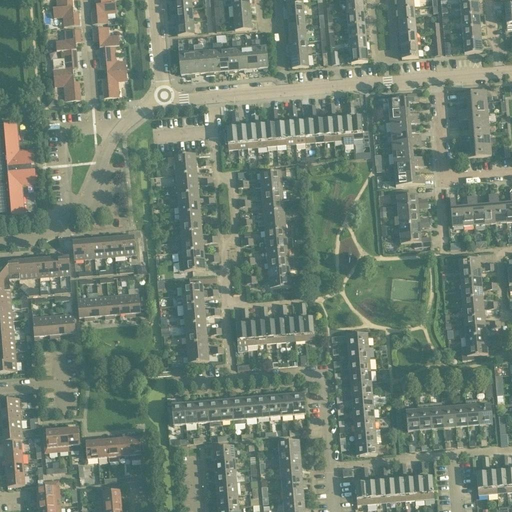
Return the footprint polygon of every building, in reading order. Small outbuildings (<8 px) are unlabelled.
[(57,1),(57,10),(73,9),(71,0),(46,0),(47,2),(57,1)] [(173,0),(175,12),(192,11),(191,0),(173,0)] [(396,0),(397,11),(414,10),(412,0),(396,0)] [(346,3),(347,16),(363,15),(362,1),(346,3)] [(459,6),(460,18),(479,17),(478,4),(459,6)] [(115,5),(111,5),(96,7),(97,16),(91,16),(92,27),(108,25),(107,16),(116,15),(115,5)] [(232,8),(233,20),(251,18),(250,6),(232,8)] [(286,7),(287,20),(304,18),(303,6),(286,7)] [(73,18),(73,9),(57,10),(53,10),(54,20),(63,19),(64,29),(79,28),(78,17),(73,18)] [(327,10),(327,18),(338,17),(338,16),(332,17),(331,10),(327,10)] [(397,11),(398,23),(415,22),(414,10),(397,11)] [(175,12),(176,25),(193,23),(192,11),(175,12)] [(347,16),(348,28),(364,27),(363,15),(347,16)] [(327,18),(329,30),(333,30),(332,20),(339,20),(338,17),(327,18)] [(460,18),(462,31),(480,29),(479,17),(460,18)] [(233,20),(234,33),(252,31),(251,18),(233,20)] [(287,20),(288,32),(305,31),(304,18),(287,20)] [(398,23),(399,36),(416,35),(415,22),(398,23)] [(176,25),(177,38),(194,36),(193,23),(176,25)] [(348,28),(349,41),(365,40),(364,27),(348,28)] [(99,40),(99,50),(115,48),(115,49),(119,48),(118,38),(109,39),(108,29),(93,31),(94,41),(99,40)] [(462,31),(463,43),(481,42),(480,29),(462,31)] [(288,32),(289,45),(306,44),(305,31),(288,32)] [(57,54),(61,53),(76,52),(75,42),(80,42),(80,32),(64,33),(65,43),(56,43),(57,54)] [(432,33),(433,46),(440,45),(439,32),(432,33)] [(399,36),(400,49),(420,47),(420,46),(417,47),(416,35),(399,36)] [(349,41),(350,53),(366,52),(365,40),(349,41)] [(246,50),(248,74),(253,74),(252,71),(257,71),(255,42),(250,42),(251,50),(246,50)] [(255,42),(257,71),(263,71),(263,73),(268,73),(266,48),(260,49),(260,42),(255,42)] [(482,55),(481,42),(463,43),(464,56),(482,55)] [(236,44),(238,73),(243,72),(244,75),(248,74),(246,50),(241,51),(240,43),(236,44)] [(227,52),(229,76),(233,76),(233,73),(238,73),(236,44),(231,44),(232,51),(227,52)] [(289,45),(290,58),(307,56),(306,44),(289,45)] [(210,76),(210,78),(214,78),(214,75),(219,74),(217,45),(212,45),(212,53),(208,53),(210,76)] [(217,45),(219,74),(224,74),(224,77),(229,76),(227,52),(221,52),(221,45),(217,45)] [(198,47),(200,76),(205,76),(205,78),(210,78),(210,76),(208,53),(203,54),(202,46),(198,47)] [(191,76),(191,80),(195,79),(195,76),(200,76),(198,47),(193,47),(194,55),(189,55),(191,76)] [(420,52),(420,47),(400,49),(401,61),(418,60),(417,52),(420,52)] [(106,66),(107,75),(126,73),(126,63),(116,64),(115,49),(115,48),(99,50),(101,66),(106,66)] [(186,80),(191,80),(191,76),(189,55),(183,56),(183,48),(178,48),(180,78),(186,77),(186,80)] [(53,70),(54,79),(73,78),(73,68),(78,68),(76,52),(61,53),(62,69),(53,70)] [(350,53),(350,59),(347,60),(347,64),(340,64),(340,66),(347,66),(351,65),(367,64),(366,52),(350,53)] [(308,69),(307,56),(290,58),(291,70),(308,69)] [(127,83),(126,73),(107,75),(107,84),(102,85),(104,101),(119,99),(118,84),(127,83)] [(74,87),(73,78),(54,79),(54,89),(64,88),(65,104),(81,103),(79,87),(74,87)] [(466,100),(467,106),(487,104),(486,93),(457,95),(457,101),(466,100)] [(388,101),(389,112),(409,111),(409,105),(418,105),(417,99),(388,101)] [(458,112),(458,117),(488,115),(487,104),(467,106),(467,111),(458,112)] [(389,112),(390,123),(419,121),(419,116),(410,116),(409,111),(389,112)] [(468,122),(468,127),(489,126),(488,115),(458,117),(459,123),(468,122)] [(351,120),(353,141),(363,141),(364,145),(369,144),(368,133),(363,134),(361,119),(351,120)] [(332,121),(334,143),(344,142),(342,120),(332,121)] [(342,120),(344,142),(344,147),(353,146),(353,141),(351,120),(342,120)] [(323,122),(324,144),(334,143),(332,121),(323,122)] [(390,123),(391,134),(411,132),(411,127),(420,126),(419,121),(390,123)] [(313,123),(315,145),(324,144),(323,122),(313,123)] [(303,124),(305,145),(315,145),(313,123),(303,124)] [(0,218),(24,217),(24,213),(25,213),(24,199),(22,199),(21,187),(36,186),(33,152),(19,154),(18,142),(19,142),(18,128),(16,128),(16,124),(0,125),(0,218)] [(294,124),(284,125),(286,147),(295,146),(294,124)] [(294,124),(295,146),(305,145),(303,124),(294,124)] [(274,126),(276,148),(286,147),(284,125),(274,126)] [(265,127),(267,149),(276,148),(274,126),(265,127)] [(460,134),(460,139),(490,137),(489,126),(468,127),(469,133),(460,134)] [(255,128),(257,150),(267,149),(265,127),(255,128)] [(236,129),(238,151),(247,150),(246,128),(236,129)] [(246,128),(247,150),(257,150),(255,128),(246,128)] [(238,151),(236,129),(226,130),(228,152),(238,151)] [(391,134),(392,145),(421,142),(426,142),(426,137),(421,137),(412,138),(411,132),(391,134)] [(470,144),(470,149),(490,148),(490,137),(460,139),(460,144),(470,144)] [(392,145),(393,156),(413,154),(413,148),(425,147),(425,143),(421,143),(421,142),(392,145)] [(491,159),(490,148),(470,149),(471,154),(461,155),(462,161),(491,159)] [(394,166),(427,164),(428,164),(428,159),(427,159),(422,159),(414,159),(413,154),(393,156),(394,166)] [(174,158),(175,168),(196,166),(195,156),(174,158)] [(394,166),(395,177),(415,175),(414,170),(423,169),(427,168),(427,164),(394,166)] [(175,168),(175,177),(197,176),(196,166),(175,168)] [(260,185),(281,183),(286,183),(286,173),(259,175),(260,185)] [(415,181),(415,175),(395,177),(395,188),(409,188),(425,186),(424,180),(415,181)] [(175,177),(176,187),(197,185),(197,176),(175,177)] [(260,185),(261,195),(282,193),(281,183),(260,185)] [(176,187),(177,197),(198,195),(197,185),(176,187)] [(261,195),(262,204),(283,202),(289,202),(288,192),(282,193),(261,195)] [(396,198),(397,208),(428,206),(427,201),(418,202),(417,197),(409,197),(408,192),(395,192),(395,198),(396,198)] [(177,197),(178,206),(199,204),(199,205),(203,204),(203,207),(209,207),(208,200),(203,201),(203,200),(199,201),(198,195),(177,197)] [(492,197),(495,226),(506,225),(504,205),(499,205),(498,196),(492,197)] [(482,207),(484,227),(495,226),(492,197),(488,197),(489,206),(482,207)] [(471,199),(473,228),(484,227),(482,207),(477,207),(476,198),(471,199)] [(461,209),(463,229),(473,228),(471,199),(466,199),(467,208),(461,209)] [(452,230),(463,229),(461,209),(456,209),(455,200),(449,201),(452,230)] [(262,204),(263,214),(284,212),(283,202),(262,204)] [(178,206),(179,216),(200,214),(199,205),(199,204),(178,206)] [(397,208),(398,218),(419,216),(418,211),(428,210),(428,206),(397,208)] [(264,223),(285,222),(290,221),(289,212),(284,212),(263,214),(264,223)] [(179,216),(180,225),(201,224),(200,214),(179,216)] [(398,218),(399,228),(429,225),(429,220),(419,221),(419,216),(398,218)] [(264,223),(264,233),(285,231),(285,222),(264,223)] [(180,225),(180,235),(202,233),(201,224),(180,225)] [(399,228),(400,237),(420,235),(420,230),(430,229),(429,225),(399,228)] [(264,233),(265,243),(292,240),(291,231),(285,231),(264,233)] [(180,235),(181,244),(203,243),(202,233),(180,235)] [(413,250),(430,249),(431,249),(430,239),(421,240),(420,235),(400,237),(400,247),(412,246),(413,250)] [(114,240),(116,259),(126,258),(123,236),(118,237),(118,239),(114,240)] [(123,236),(126,258),(136,257),(134,238),(129,239),(128,236),(123,236)] [(103,238),(105,260),(116,259),(114,240),(108,240),(108,237),(103,238)] [(93,242),(95,261),(105,260),(103,238),(98,238),(98,241),(93,242)] [(83,240),(85,262),(95,261),(93,242),(88,242),(88,239),(83,240)] [(74,263),(85,262),(83,240),(78,240),(78,243),(72,243),(74,263)] [(266,252),(287,250),(293,250),(292,240),(265,243),(266,252)] [(181,244),(182,254),(203,252),(203,243),(181,244)] [(266,252),(267,262),(288,260),(287,250),(266,252)] [(182,254),(183,264),(204,262),(203,252),(182,254)] [(48,260),(50,279),(60,278),(58,256),(53,257),(53,260),(48,260)] [(58,256),(60,278),(70,278),(69,258),(63,259),(63,256),(58,256)] [(28,262),(29,281),(40,280),(38,258),(33,258),(33,261),(28,262)] [(38,258),(40,280),(50,279),(48,260),(43,261),(43,258),(38,258)] [(17,263),(19,282),(29,281),(28,262),(23,262),(22,259),(17,260),(17,263)] [(268,271),(289,269),(294,269),(293,259),(288,260),(267,262),(268,271)] [(458,260),(459,272),(480,270),(479,260),(474,261),(474,259),(468,259),(468,261),(463,262),(462,260),(458,260)] [(179,274),(184,274),(205,272),(204,262),(183,264),(178,264),(179,274)] [(8,264),(9,283),(19,282),(17,263),(9,263),(8,264)] [(4,270),(0,275),(9,283),(8,264),(4,264),(4,270)] [(459,272),(460,282),(480,280),(480,274),(490,273),(489,266),(483,266),(483,270),(480,270),(459,272)] [(268,271),(269,281),(290,279),(289,269),(268,271)] [(137,270),(137,280),(147,279),(147,275),(144,275),(144,270),(137,270)] [(0,283),(9,283),(0,275),(0,283)] [(291,289),(290,279),(269,281),(270,291),(291,289)] [(460,282),(460,291),(481,289),(480,280),(460,282)] [(0,293),(10,292),(9,283),(0,283),(0,293)] [(181,288),(182,298),(207,296),(207,292),(203,292),(202,286),(181,288)] [(460,291),(461,301),(482,299),(481,289),(460,291)] [(0,303),(11,302),(10,292),(0,293),(0,303)] [(182,298),(182,308),(204,306),(203,300),(212,299),(211,292),(207,292),(207,296),(182,298)] [(129,297),(130,319),(135,319),(135,316),(140,315),(139,296),(129,297)] [(119,298),(120,317),(125,317),(125,320),(130,319),(129,297),(119,298)] [(108,299),(110,321),(115,321),(115,318),(120,317),(119,298),(108,299)] [(98,300),(100,319),(105,318),(105,321),(110,321),(108,299),(98,300)] [(461,301),(462,311),(483,309),(482,299),(461,301)] [(88,301),(90,323),(95,322),(94,319),(100,319),(98,300),(88,301)] [(85,323),(90,323),(88,301),(77,302),(79,321),(84,320),(85,323)] [(0,313),(12,313),(11,302),(0,303),(0,313)] [(182,308),(183,317),(205,316),(208,315),(208,312),(204,312),(204,306),(182,308)] [(462,311),(463,320),(484,318),(483,309),(462,311)] [(0,324),(13,323),(12,313),(0,313),(0,324)] [(183,317),(184,327),(206,325),(205,316),(183,317)] [(53,318),(55,340),(60,340),(60,337),(65,337),(63,317),(53,318)] [(63,317),(65,337),(70,336),(70,339),(76,339),(74,317),(63,317)] [(42,319),(44,338),(50,338),(50,341),(55,340),(53,318),(42,319)] [(463,320),(464,330),(485,328),(489,327),(489,331),(495,330),(494,324),(484,324),(484,318),(463,320)] [(32,320),(33,331),(34,342),(40,342),(39,339),(44,338),(42,319),(32,320)] [(303,321),(304,343),(315,342),(313,320),(303,321)] [(284,322),(286,344),(295,343),(293,321),(284,322)] [(293,321),(295,343),(304,343),(303,321),(293,321)] [(274,323),(276,345),(286,344),(284,322),(274,323)] [(0,335),(14,334),(13,323),(0,324),(0,335)] [(265,324),(267,346),(276,345),(274,323),(265,324)] [(255,325),(257,347),(267,346),(265,324),(255,325)] [(184,327),(185,336),(206,335),(206,325),(184,327)] [(245,326),(248,353),(247,347),(257,347),(255,325),(245,326)] [(235,326),(237,348),(238,354),(248,353),(245,326),(235,326)] [(464,330),(465,339),(485,337),(485,328),(464,330)] [(0,344),(14,344),(14,334),(0,335),(0,344)] [(185,336),(186,346),(207,344),(206,335),(185,336)] [(331,339),(331,345),(346,344),(347,350),(368,348),(367,336),(331,339)] [(465,349),(486,347),(491,346),(491,350),(496,350),(496,343),(490,343),(486,344),(485,337),(465,339),(465,349)] [(0,354),(15,354),(14,344),(0,344),(0,354)] [(186,346),(187,356),(208,354),(207,344),(186,346)] [(486,347),(465,349),(466,359),(487,357),(486,347)] [(347,350),(348,362),(369,360),(368,348),(347,350)] [(0,365),(16,364),(15,354),(0,354),(0,365)] [(209,364),(208,354),(187,356),(188,366),(209,364)] [(348,362),(349,374),(370,372),(369,360),(348,362)] [(0,375),(17,374),(16,364),(0,365),(0,375)] [(349,374),(350,386),(371,384),(370,372),(349,374)] [(350,386),(351,398),(372,396),(371,384),(350,386)] [(291,396),(293,417),(306,416),(304,395),(291,396)] [(279,397),(281,418),(293,417),(291,396),(279,397)] [(351,398),(352,410),(373,408),(372,396),(351,398)] [(267,398),(269,419),(281,418),(279,397),(267,398)] [(255,399),(257,420),(269,419),(267,398),(255,399)] [(243,400),(245,421),(257,420),(255,399),(243,400)] [(231,401),(233,422),(234,426),(246,425),(245,421),(243,400),(231,401)] [(0,407),(0,408),(1,413),(20,411),(19,401),(0,402),(0,407)] [(219,402),(221,423),(233,422),(231,401),(219,402)] [(207,403),(209,424),(221,423),(219,402),(207,403)] [(466,407),(468,429),(480,428),(478,406),(477,402),(465,403),(466,407)] [(195,404),(197,425),(209,424),(207,403),(195,404)] [(183,405),(185,426),(197,425),(195,404),(183,405)] [(173,427),(185,426),(183,405),(171,406),(173,427)] [(429,406),(431,432),(443,431),(442,409),(441,405),(429,406)] [(490,405),(478,406),(480,428),(492,427),(491,419),(494,419),(492,406),(490,406),(490,405)] [(418,411),(419,433),(431,432),(429,406),(417,407),(418,411)] [(454,408),(456,430),(468,429),(466,407),(454,408)] [(352,410),(353,422),(374,420),(373,408),(352,410)] [(442,409),(443,431),(456,430),(454,408),(442,409)] [(0,418),(0,423),(21,421),(20,411),(1,413),(1,418),(0,418)] [(407,434),(419,433),(418,411),(405,412),(407,434)] [(353,422),(354,434),(375,432),(374,420),(353,422)] [(0,428),(2,428),(3,433),(22,431),(21,421),(0,423),(0,428)] [(69,448),(69,453),(80,452),(78,430),(67,431),(69,448)] [(23,442),(22,431),(3,433),(3,438),(0,439),(1,444),(23,442)] [(57,432),(58,449),(59,454),(69,453),(69,448),(67,431),(57,432)] [(57,432),(46,433),(48,455),(59,454),(58,449),(57,432)] [(355,446),(376,444),(381,444),(380,432),(375,432),(354,434),(355,446)] [(129,440),(130,458),(130,462),(142,461),(141,457),(140,439),(129,440)] [(118,441),(119,459),(130,458),(129,440),(118,441)] [(109,460),(108,460),(109,464),(120,463),(119,459),(118,441),(107,442),(109,460)] [(96,443),(98,460),(108,460),(109,460),(107,442),(96,443)] [(278,444),(279,457),(300,455),(299,442),(278,444)] [(87,461),(98,460),(96,443),(85,444),(87,461)] [(377,457),(376,444),(355,446),(356,459),(377,457)] [(4,446),(5,457),(22,456),(21,445),(4,446)] [(213,450),(214,462),(235,460),(234,448),(213,450)] [(279,457),(280,469),(301,467),(300,455),(279,457)] [(5,457),(6,468),(23,466),(22,456),(5,457)] [(214,462),(215,474),(236,472),(235,460),(214,462)] [(6,468),(7,479),(24,477),(23,466),(6,468)] [(280,469),(281,481),(302,479),(301,467),(280,469)] [(342,471),(342,476),(342,479),(351,479),(350,471),(342,471)] [(215,474),(216,486),(237,484),(236,472),(215,474)] [(495,473),(497,495),(506,494),(504,472),(495,473)] [(486,474),(487,496),(497,495),(495,473),(486,474)] [(476,475),(478,497),(487,496),(486,474),(476,475)] [(25,488),(24,477),(7,479),(8,490),(25,488)] [(423,479),(424,502),(434,501),(432,478),(423,479)] [(281,481),(282,493),(303,491),(302,479),(281,481)] [(413,480),(415,502),(424,502),(423,479),(413,480)] [(403,481),(405,503),(415,502),(413,480),(403,481)] [(394,482),(396,504),(405,503),(403,481),(394,482)] [(374,483),(376,506),(386,505),(384,482),(374,483)] [(384,482),(386,505),(396,504),(394,482),(384,482)] [(36,490),(37,501),(60,499),(59,483),(43,484),(43,489),(36,490)] [(365,484),(367,507),(376,506),(374,483),(365,484)] [(216,486),(217,498),(238,496),(237,484),(216,486)] [(357,507),(367,507),(365,484),(355,485),(357,507)] [(102,494),(103,504),(103,505),(121,504),(120,493),(111,493),(111,489),(104,490),(104,494),(102,494)] [(282,493),(283,505),(304,503),(303,491),(282,493)] [(217,498),(218,510),(239,508),(238,496),(217,498)] [(37,501),(38,511),(61,510),(60,499),(37,501)] [(283,505),(283,511),(305,511),(304,503),(283,505)]
